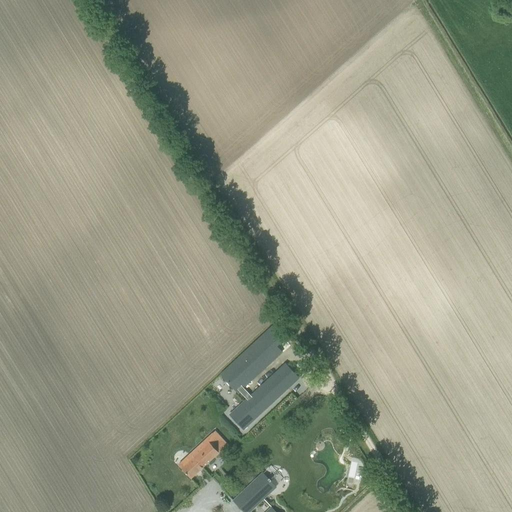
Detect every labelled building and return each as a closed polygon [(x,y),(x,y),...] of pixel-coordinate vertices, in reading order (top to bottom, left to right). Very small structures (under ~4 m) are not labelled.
[(264,332),(219,374),(220,375),(238,394),(240,392),(244,388),(282,352),(277,347),(264,332)] [(243,429),(299,378),(285,362),(250,395),(244,388),(240,392),(246,398),(229,414),(236,422),(243,429)] [(319,420),(298,438),(308,449),(329,430),(319,420)] [(191,478),(227,444),(215,431),(189,455),(191,458),(181,467),(191,478)] [(334,449),(309,471),(331,497),(330,498),(334,502),(328,507),(331,511),(335,511),(337,510),(338,511),(339,511),(368,487),(334,449)] [(243,511),(249,511),(266,496),(252,482),(233,501),(243,511)]
